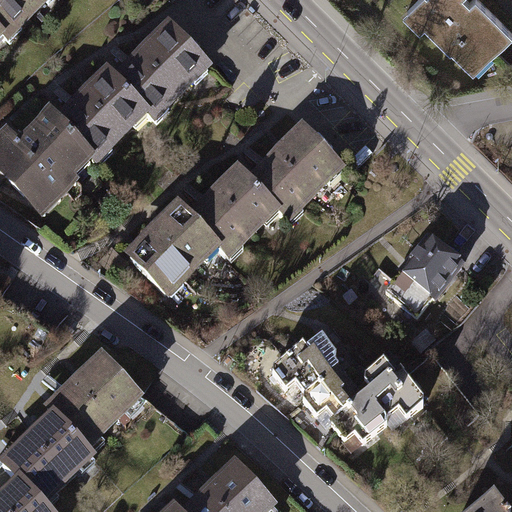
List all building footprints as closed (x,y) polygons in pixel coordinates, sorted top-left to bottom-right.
[(0,0),(0,33),(4,37),(7,41),(52,0),(0,0)] [(511,28),(480,0),(425,0),(410,16),(476,76),(511,37),(511,28)] [(150,112),(155,118),(210,65),(166,20),(112,72),(150,112)] [(55,115),(99,161),(150,112),(112,72),(106,66),(55,115)] [(0,135),(0,170),(45,217),(82,181),(80,178),(99,161),(55,115),(50,110),(19,140),(8,128),(0,135)] [(283,213),(291,222),(347,171),(303,125),(248,176),(283,213)] [(188,212),(223,249),(233,259),(283,213),(248,176),(238,165),(188,212)] [(181,203),(126,254),(169,300),(223,249),(188,212),(181,203)] [(434,238),(387,294),(418,320),(434,301),(438,304),(469,267),(434,238)] [(338,357),(323,338),(309,349),(305,344),(275,368),(273,376),(286,393),(298,385),(306,396),(305,403),(318,419),(328,411),(335,419),(329,424),(346,444),(355,436),(363,446),(388,425),(389,419),(400,410),(408,420),(425,406),(426,399),(403,370),(397,374),(386,360),(367,375),(365,383),(370,390),(362,396),(337,364),(338,357)] [(146,402),(102,355),(45,409),(51,415),(71,436),(74,434),(92,453),(146,402)] [(71,436),(51,415),(0,462),(0,463),(16,481),(20,477),(48,507),(98,460),(92,453),(74,434),(71,436)] [(180,511),(174,505),(166,511),(275,511),(279,508),(237,463),(183,511),(180,511)] [(52,511),(48,507),(20,477),(16,481),(0,495),(0,511),(52,511)] [(475,511),(511,511),(497,495),(475,511)]
